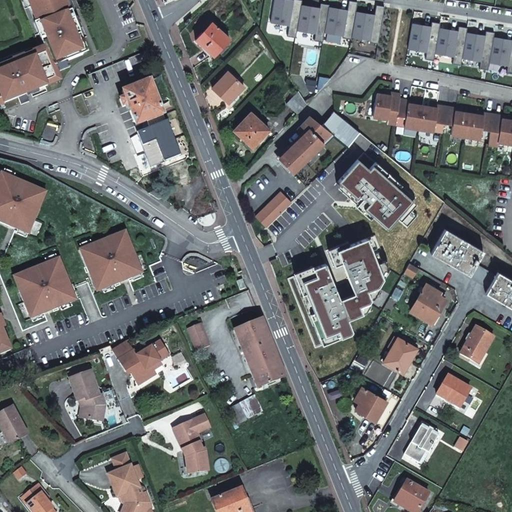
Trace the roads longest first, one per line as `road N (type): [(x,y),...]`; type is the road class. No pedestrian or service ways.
road 1 (residential): [(342,486),(384,449),(469,291),(419,257)]
road 2 (secondary): [(241,234),(342,486)]
road 3 (unclassified): [(241,234),(205,243),(101,173),(0,142)]
road 4 (secondary): [(156,24),(241,234)]
road 5 (unknown): [(108,0),(116,36),(66,72),(71,162)]
road 6 (residential): [(172,259),(175,295),(40,352)]
road 7 (residential): [(511,96),(357,58)]
